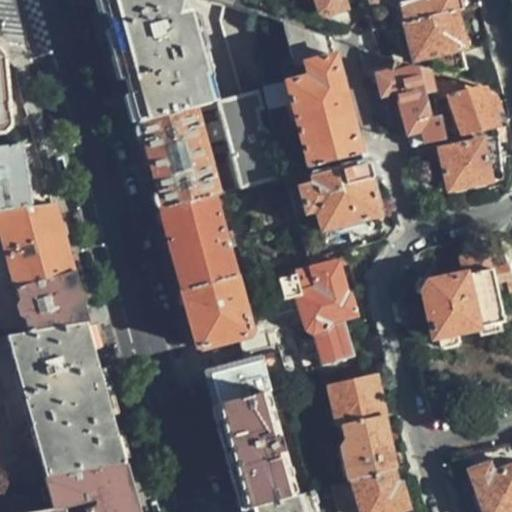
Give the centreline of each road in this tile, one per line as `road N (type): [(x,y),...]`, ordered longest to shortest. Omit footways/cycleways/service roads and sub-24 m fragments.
road 1 (primary): [(58,14),(191,511)]
road 2 (residential): [(409,233),(385,256),(378,284),(422,445)]
road 3 (residential): [(341,36),(409,233)]
